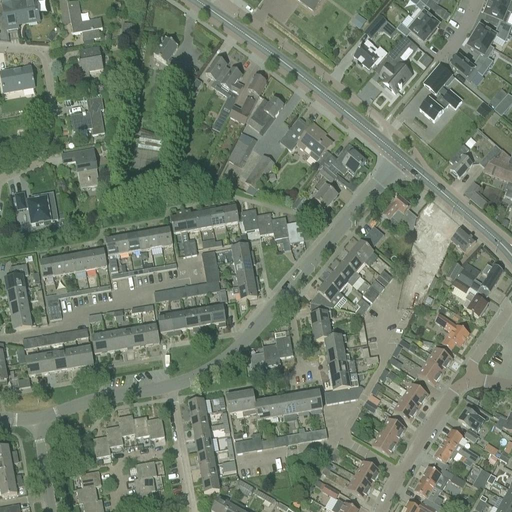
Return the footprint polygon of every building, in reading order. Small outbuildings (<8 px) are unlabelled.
[(18,0),(1,0),(7,32),(17,30),(17,26),(24,24),(24,25),(38,23),(37,16),(35,3),(20,6),(18,0)] [(293,0),(313,14),(323,0),(293,0)] [(488,0),(486,6),(507,15),(510,16),(511,16),(511,0),(508,0),(508,2),(503,0),(488,0)] [(98,33),(102,32),(100,21),(90,23),(90,25),(82,26),(78,4),(67,5),(67,1),(59,3),(62,23),(70,22),(72,37),(82,35),(83,43),(93,41),(100,40),(98,33)] [(420,14),(413,22),(432,38),(437,32),(436,31),(438,28),(425,17),(430,12),(424,8),(420,4),(419,3),(415,9),(420,14)] [(486,6),(483,13),(485,14),(484,18),(499,24),(496,31),(508,37),(511,28),(506,26),(510,16),(507,15),(486,6)] [(357,17),(352,25),(359,30),(365,22),(357,17)] [(379,18),(368,30),(375,37),(386,24),(379,18)] [(400,26),(396,32),(404,39),(406,40),(410,36),(422,47),(426,43),(427,44),(432,38),(413,22),(406,31),(400,26)] [(123,25),(121,38),(133,40),(135,27),(123,25)] [(475,32),(471,38),(490,50),(496,40),(505,45),(508,37),(496,31),(494,37),(479,29),(477,33),(475,32)] [(469,46),(467,49),(480,57),(476,64),(487,72),(492,64),(488,61),(493,52),(490,50),(471,38),(467,45),(469,46)] [(404,39),(400,44),(408,50),(412,45),(406,40),(404,39)] [(128,41),(120,43),(122,50),(130,48),(128,41)] [(178,49),(165,41),(163,45),(162,44),(159,48),(160,49),(154,58),(173,72),(168,79),(176,85),(186,71),(178,65),(177,66),(170,61),(178,49)] [(367,44),(353,60),(358,64),(357,65),(361,69),(362,67),(368,73),(374,66),(376,68),(386,57),(379,50),(377,53),(374,56),(369,53),(372,49),(373,48),(367,44)] [(389,68),(379,79),(384,83),(381,85),(385,88),(395,97),(399,92),(399,93),(401,90),(410,78),(401,70),(395,65),(408,50),(400,44),(383,63),(389,68)] [(80,81),(89,80),(88,75),(103,73),(99,50),(79,53),(80,62),(81,61),(82,65),(78,66),(80,81)] [(425,56),(419,63),(427,70),(432,63),(425,56)] [(456,59),(450,66),(452,67),(451,69),(470,84),(477,75),(481,79),(487,72),(476,64),(471,70),(459,59),(457,61),(456,59)] [(209,89),(213,92),(226,73),(224,71),(226,68),(216,62),(205,78),(213,83),(209,89)] [(439,67),(423,86),(435,96),(451,77),(439,67)] [(32,83),(30,69),(0,74),(0,75),(3,95),(34,90),(33,85),(33,83),(32,83)] [(226,73),(213,92),(217,94),(221,89),(230,95),(220,115),(216,123),(223,127),(228,119),(234,109),(233,108),(237,99),(243,87),(238,84),(241,79),(231,72),(229,75),(226,73)] [(244,127),(249,117),(259,99),(266,85),(254,79),(247,93),(251,95),(248,101),(246,100),(240,112),(234,109),(228,119),(244,127)] [(200,86),(195,82),(185,96),(191,101),(200,86)] [(419,113),(433,125),(442,114),(449,106),(455,112),(462,103),(449,93),(442,101),(439,98),(432,106),(428,102),(419,113)] [(92,138),(102,136),(103,136),(99,113),(103,112),(101,100),(86,102),(88,116),(71,119),(73,134),(91,131),(92,138)] [(494,100),(489,105),(495,110),(500,106),(494,100)] [(274,121),(283,109),(282,108),(282,107),(278,104),(277,105),(273,101),(269,106),(263,102),(251,118),(253,119),(247,127),(259,135),(270,119),(274,121)] [(495,110),(493,112),(501,119),(509,110),(502,103),(500,106),(495,110)] [(483,105),(478,111),(483,115),(480,118),(485,122),(492,113),(483,105)] [(216,123),(211,131),(219,135),(223,127),(216,123)] [(315,165),(318,172),(321,168),(330,156),(326,153),(331,147),(317,135),(319,133),(312,127),(306,135),(301,131),(302,130),(296,125),(290,132),(279,145),(290,154),(297,146),(303,151),(306,148),(312,153),(310,155),(309,159),(316,164),(315,165)] [(253,142),(241,135),(227,162),(239,169),(253,142)] [(469,140),(464,146),(469,151),(475,145),(469,140)] [(336,162),(330,156),(321,168),(324,171),(329,174),(333,169),(343,178),(348,173),(354,178),(365,165),(354,155),(355,153),(349,147),(336,162)] [(449,164),(453,168),(449,173),(452,175),(450,176),(456,181),(457,179),(459,181),(472,167),(463,159),(468,153),(463,148),(449,164)] [(490,153),(478,166),(485,172),(491,165),(497,158),(501,154),(495,148),(490,153)] [(75,164),(77,175),(78,175),(81,190),(98,187),(95,172),(96,172),(93,152),(61,157),(63,166),(75,164)] [(482,175),(510,186),(511,186),(511,168),(507,167),(510,161),(501,153),(501,154),(497,158),(491,165),(485,172),(482,175)] [(245,185),(256,193),(273,166),(263,159),(250,177),(245,185)] [(329,174),(324,171),(320,176),(324,179),(314,191),(320,196),(314,202),(326,211),(333,203),(332,203),(336,199),(337,199),(325,189),(330,185),(331,185),(335,180),(329,175),(329,174)] [(28,211),(31,227),(58,222),(53,195),(31,199),(33,210),(28,211)] [(17,213),(26,211),(24,196),(15,198),(17,213)] [(300,198),(291,211),(292,211),(299,213),(303,209),(301,207),(305,202),(300,198)] [(388,224),(392,219),(411,235),(415,222),(407,214),(410,210),(399,200),(382,219),(388,224)] [(225,228),(238,226),(238,223),(236,217),(234,205),(227,207),(228,211),(222,212),(224,224),(225,228)] [(215,209),(208,210),(211,230),(225,228),(224,224),(222,212),(216,213),(215,209)] [(199,233),(211,230),(208,210),(202,211),(203,216),(196,217),(199,233)] [(244,235),(258,232),(256,219),(255,212),(241,215),(241,216),(242,222),(244,235)] [(196,217),(190,218),(190,214),(183,215),(186,235),(199,233),(196,217)] [(183,236),(186,235),(183,215),(176,216),(177,220),(171,221),(170,221),(173,237),(183,236)] [(256,219),(258,232),(259,239),(273,236),(271,223),(270,217),(256,219)] [(285,221),(271,223),(273,236),(273,239),(274,243),(288,240),(286,227),(285,221)] [(416,244),(428,254),(430,252),(440,261),(447,248),(439,242),(443,237),(432,227),(429,230),(419,221),(416,225),(413,238),(418,243),(416,244)] [(286,227),(288,240),(289,246),(289,247),(303,244),(301,231),(300,225),(286,227)] [(363,242),(373,250),(383,238),(373,230),(363,242)] [(157,234),(160,250),(172,248),(169,232),(157,234)] [(461,232),(454,239),(450,244),(464,257),(468,252),(475,245),(461,232)] [(160,250),(157,234),(147,235),(150,252),(160,250)] [(137,237),(140,254),(150,252),(147,235),(137,237)] [(126,239),(129,256),(140,254),(137,237),(126,239)] [(119,257),(129,256),(126,239),(116,241),(119,257)] [(111,276),(117,275),(115,261),(113,261),(113,258),(119,257),(116,241),(105,243),(108,259),(111,276)] [(209,251),(215,250),(214,245),(214,242),(202,244),(203,252),(209,251)] [(191,259),(197,258),(195,245),(188,246),(190,254),(191,259)] [(364,265),(373,255),(360,245),(352,255),(364,265)] [(247,249),(248,249),(247,248),(231,252),(233,264),(253,260),(252,254),(248,255),(247,249)] [(95,272),(107,270),(104,253),(93,255),(95,272)] [(84,274),(95,272),(93,255),(81,257),(84,274)] [(355,276),(364,265),(352,255),(343,265),(355,276)] [(74,276),(84,274),(81,257),(71,259),(74,276)] [(63,277),(74,276),(71,259),(61,261),(63,277)] [(203,268),(216,266),(214,260),(202,262),(203,268)] [(250,268),(255,267),(253,260),(233,264),(235,277),(251,274),(250,268)] [(53,279),(63,277),(61,261),(50,263),(53,279)] [(426,297),(429,290),(431,291),(438,277),(436,276),(440,267),(427,261),(413,290),(426,297)] [(42,281),(53,279),(50,263),(39,265),(42,281)] [(360,279),(355,276),(343,265),(335,275),(347,285),(351,289),(360,279)] [(204,274),(217,272),(216,266),(203,268),(204,274)] [(9,294),(24,291),(22,279),(28,278),(26,267),(9,270),(11,281),(4,282),(6,289),(8,288),(9,294)] [(453,284),(460,270),(453,267),(446,280),(453,284)] [(493,269),(492,271),(486,267),(481,275),(487,279),(477,295),(486,301),(502,275),(493,269)] [(205,280),(218,278),(217,272),(204,274),(205,280)] [(463,272),(457,282),(469,290),(476,280),(463,272)] [(388,286),(392,281),(383,273),(379,278),(388,286)] [(257,280),(253,280),(251,274),(235,277),(238,290),(239,289),(258,286),(257,280)] [(338,296),(347,285),(335,275),(326,285),(338,296)] [(217,284),(219,284),(218,278),(205,280),(206,286),(217,284)] [(385,290),(388,286),(379,278),(376,282),(385,290)] [(457,282),(452,288),(454,289),(465,296),(469,290),(457,282)] [(370,288),(372,290),(380,296),(384,291),(374,283),(370,288)] [(219,295),(219,293),(217,284),(206,286),(205,291),(206,297),(219,295)] [(342,299),(338,296),(326,285),(318,295),(318,296),(310,306),(333,311),(342,299)] [(259,293),(258,286),(239,289),(238,290),(232,291),(233,297),(239,296),(240,303),(257,300),(256,300),(255,294),(259,293)] [(206,297),(205,291),(194,288),(193,294),(194,299),(206,297)] [(11,307),(27,304),(24,291),(9,294),(7,295),(8,302),(10,301),(11,307)] [(194,299),(193,294),(182,291),(180,296),(181,301),(194,299)] [(181,301),(180,296),(169,293),(167,298),(168,303),(181,301)] [(372,306),(376,301),(366,293),(362,298),(364,300),(372,306)] [(168,303),(167,298),(156,295),(153,296),(155,306),(165,304),(168,303)] [(465,304),(462,308),(468,311),(466,313),(470,315),(478,321),(487,308),(479,302),(469,296),(467,298),(465,302),(466,302),(465,304)] [(369,309),(361,303),(360,301),(356,306),(360,310),(360,309),(365,314),(369,309)] [(57,302),(46,304),(47,310),(59,308),(58,302),(57,302)] [(13,320),(29,317),(27,304),(11,307),(9,307),(10,314),(12,314),(13,320)] [(311,324),(312,331),(329,329),(327,321),(331,320),(330,314),(333,311),(310,306),(312,318),(309,318),(310,324),(311,324)] [(60,315),(59,308),(47,310),(48,317),(60,315)] [(222,308),(209,311),(212,327),(218,326),(219,330),(226,329),(222,308)] [(354,316),(354,317),(359,318),(362,318),(365,314),(360,309),(360,310),(354,316)] [(206,328),(212,327),(209,311),(196,313),(199,334),(206,332),(206,328)] [(122,318),(123,318),(122,313),(113,315),(114,320),(115,320),(116,326),(123,325),(122,318)] [(193,335),(199,334),(196,313),(183,315),(186,332),(192,330),(193,335)] [(61,321),(60,315),(48,317),(50,323),(61,321)] [(180,333),(186,332),(183,315),(170,317),(174,338),(181,337),(180,333)] [(29,317),(13,320),(11,320),(12,327),(14,327),(15,333),(14,333),(14,334),(31,330),(29,321),(29,317)] [(88,319),(89,326),(102,323),(101,317),(88,319)] [(174,338),(170,317),(157,320),(160,336),(161,336),(167,335),(167,339),(174,338)] [(469,337),(460,331),(457,329),(456,330),(439,318),(434,324),(449,335),(442,346),(443,347),(451,352),(455,347),(460,350),(469,337)] [(156,329),(155,325),(148,326),(148,330),(143,331),(145,347),(145,349),(153,348),(152,346),(158,345),(158,347),(159,347),(156,329)] [(334,335),(330,336),(329,329),(312,331),(314,338),(312,339),(313,345),(323,343),(334,340),(334,335)] [(139,348),(145,347),(143,331),(129,333),(132,349),(133,351),(140,350),(139,348)] [(75,342),(88,340),(87,332),(77,333),(75,339),(75,342)] [(127,350),(132,349),(129,333),(117,336),(119,351),(120,353),(127,352),(127,350)] [(293,359),(289,339),(288,333),(285,334),(286,340),(275,342),(276,347),(279,361),(293,359)] [(75,342),(75,339),(64,335),(62,341),(62,346),(75,344),(75,342)] [(114,352),(119,351),(117,336),(104,338),(107,353),(107,355),(114,354),(114,352)] [(62,346),(62,341),(51,338),(49,344),(50,348),(62,346)] [(101,354),(107,353),(104,338),(91,340),(94,358),(101,356),(101,354)] [(342,345),(346,344),(345,339),(334,340),(323,343),(324,348),(325,348),(327,355),(343,352),(342,345)] [(50,348),(49,344),(38,340),(36,346),(37,350),(50,348)] [(37,350),(36,346),(26,342),(22,343),(24,352),(33,351),(37,350)] [(401,343),(399,346),(408,352),(411,349),(401,343)] [(280,367),(279,361),(276,347),(262,350),(263,356),(264,356),(266,369),(280,367)] [(402,351),(397,348),(392,358),(396,361),(402,351)] [(57,356),(51,357),(54,373),(54,375),(61,374),(61,372),(66,371),(65,360),(64,355),(63,350),(57,352),(57,356)] [(267,375),(266,369),(264,356),(263,356),(262,350),(259,351),(260,356),(249,358),(253,378),(267,375)] [(435,350),(430,357),(447,368),(452,362),(435,350)] [(92,368),(93,368),(90,351),(77,353),(79,368),(80,370),(87,369),(86,367),(92,366),(92,368)] [(348,359),(344,360),(343,352),(327,355),(328,362),(327,363),(328,368),(349,364),(348,359)] [(74,369),(79,368),(77,353),(64,355),(65,360),(66,371),(67,373),(74,371),(74,369)] [(48,374),(54,373),(51,357),(38,359),(41,375),(41,377),(48,376),(48,374)] [(430,357),(426,364),(443,375),(447,368),(430,357)] [(35,376),(41,375),(38,359),(25,361),(26,365),(28,379),(35,378),(35,376)] [(366,368),(378,365),(377,359),(369,361),(365,361),(366,368)] [(348,378),(355,376),(353,363),(349,364),(328,368),(329,374),(330,374),(331,380),(347,377),(348,377),(348,378)] [(426,364),(421,370),(438,382),(443,375),(426,364)] [(421,370),(416,377),(434,389),(438,382),(421,370)] [(382,384),(388,375),(385,373),(379,382),(382,384)] [(390,374),(386,379),(393,384),(397,378),(390,374)] [(347,377),(331,380),(332,388),(331,388),(332,394),(335,393),(336,393),(342,392),(346,391),(348,391),(350,391),(358,389),(356,382),(355,376),(348,378),(348,377),(347,377)] [(18,383),(19,391),(23,390),(30,389),(29,383),(29,381),(18,383)] [(374,398),(380,388),(377,386),(371,395),(374,398)] [(428,397),(411,386),(406,393),(423,404),(428,397)] [(358,402),(364,391),(359,389),(358,389),(350,391),(348,391),(350,403),(358,402)] [(344,404),(350,403),(348,391),(346,391),(342,392),(344,404)] [(338,405),(344,404),(342,392),(336,393),(338,405)] [(419,411),(423,404),(406,393),(402,400),(419,411)] [(322,412),(321,408),(319,394),(312,396),(312,397),(306,398),(309,414),(312,414),(322,412)] [(326,407),(332,406),(330,394),(324,395),(326,407)] [(240,397),(244,419),(249,418),(249,417),(256,416),(255,407),(252,395),(240,397)] [(296,417),(309,414),(306,398),(306,396),(299,398),(299,400),(293,401),(296,417)] [(243,419),(244,419),(240,397),(226,399),(228,409),(229,416),(242,414),(243,419)] [(377,409),(376,409),(379,403),(370,398),(367,403),(363,410),(373,416),(377,409)] [(283,419),(296,417),(293,401),(293,399),(286,400),(286,402),(281,403),(283,419)] [(402,400),(397,406),(414,418),(419,411),(402,400)] [(270,421),(283,419),(281,403),(280,403),(280,401),(273,402),(273,404),(267,405),(270,421)] [(190,419),(205,416),(203,403),(188,406),(190,419)] [(255,407),(256,416),(257,423),(270,421),(267,405),(267,403),(260,404),(260,406),(255,407)] [(397,406),(393,413),(410,424),(414,418),(397,406)] [(465,412),(458,423),(466,429),(469,431),(476,436),(480,430),(480,429),(483,424),(477,420),(465,412)] [(505,425),(502,430),(511,434),(511,439),(511,441),(511,414),(510,414),(506,423),(505,424),(505,425)] [(192,432),(208,429),(205,416),(190,419),(192,432)] [(371,421),(364,417),(362,421),(368,425),(371,421)] [(122,448),(123,448),(121,440),(135,437),(135,441),(131,418),(117,421),(119,429),(122,448)] [(131,418),(135,441),(149,439),(145,420),(132,422),(132,418),(131,418)] [(145,420),(149,439),(150,443),(164,440),(161,421),(147,424),(146,420),(145,420)] [(383,428),(401,438),(405,431),(388,421),(383,428)] [(498,422),(495,430),(500,434),(502,430),(505,425),(498,422)] [(359,426),(355,424),(350,433),(354,436),(359,426)] [(224,437),(229,436),(227,426),(223,426),(222,426),(210,428),(211,433),(223,431),(224,437)] [(397,445),(401,438),(383,428),(379,435),(397,445)] [(119,429),(105,432),(109,450),(122,448),(119,429)] [(194,445),(210,442),(208,429),(192,432),(194,445)] [(96,461),(110,458),(109,450),(105,432),(106,440),(93,442),(96,461)] [(323,442),(327,441),(325,432),(312,434),(313,438),(323,442)] [(457,447),(462,440),(451,433),(442,447),(456,456),(456,455),(461,458),(461,459),(468,463),(474,467),(479,460),(457,447)] [(478,440),(468,433),(464,439),(474,446),(478,440)] [(310,444),(313,438),(312,434),(299,436),(300,440),(310,444)] [(379,435),(375,441),(393,452),(397,445),(379,435)] [(297,446),(300,440),(299,436),(287,438),(288,448),(297,446)] [(284,449),(288,448),(287,438),(274,440),(274,441),(273,441),(274,445),(284,449)] [(261,440),(254,441),(256,453),(263,452),(261,443),(261,440)] [(254,441),(247,442),(250,455),(256,453),(254,441)] [(273,441),(261,443),(263,452),(272,451),(274,445),(273,441)] [(375,441),(371,449),(388,459),(393,452),(375,441)] [(197,457),(212,455),(210,442),(194,445),(197,457)] [(247,442),(241,443),(243,456),(250,455),(247,442)] [(234,445),(234,447),(236,457),(243,456),(241,443),(234,445)] [(453,462),(456,456),(442,447),(434,460),(445,467),(449,460),(453,462)] [(487,447),(484,451),(495,457),(497,454),(487,447)] [(0,450),(0,463),(16,460),(15,454),(9,455),(8,449),(0,450)] [(503,454),(499,462),(506,466),(510,458),(503,454)] [(199,470),(214,468),(212,455),(197,457),(199,470)] [(493,458),(489,465),(494,468),(498,461),(493,458)] [(466,467),(468,463),(461,459),(458,463),(459,463),(459,464),(465,468),(466,467)] [(16,460),(0,463),(0,475),(13,473),(11,467),(17,466),(16,460)] [(223,475),(235,473),(234,464),(221,466),(223,475)] [(380,474),(372,470),(362,464),(358,471),(376,481),(380,474)] [(134,483),(156,479),(154,465),(135,468),(138,482),(134,483)] [(201,483),(216,480),(214,468),(199,470),(201,483)] [(428,470),(420,483),(433,490),(434,490),(440,493),(442,494),(448,482),(440,477),(428,470)] [(372,488),(376,481),(358,471),(354,478),(372,488)] [(481,472),(472,489),(481,494),(482,491),(486,484),(488,481),(490,477),(481,472)] [(0,475),(0,487),(21,484),(20,478),(14,479),(13,473),(0,475)] [(98,475),(80,478),(82,492),(76,492),(76,493),(95,490),(101,489),(98,475)] [(372,488),(354,478),(350,486),(367,496),(372,488)] [(453,478),(449,484),(462,491),(465,485),(453,478)] [(132,498),(151,495),(151,494),(155,494),(152,480),(156,479),(134,483),(136,496),(132,497),(132,498)] [(204,496),(219,493),(216,480),(201,483),(204,496)] [(239,483),(237,487),(234,491),(248,498),(252,491),(252,490),(239,483)] [(435,507),(434,506),(440,493),(434,490),(433,490),(420,483),(414,495),(425,501),(428,503),(425,509),(431,511),(441,511),(434,508),(435,507)] [(21,484),(0,487),(0,492),(1,499),(1,500),(17,497),(16,491),(22,490),(21,484)] [(363,503),(367,496),(350,486),(345,493),(355,498),(363,503)] [(325,488),(322,494),(335,502),(339,496),(325,488)] [(97,503),(95,490),(76,493),(79,506),(97,503)] [(511,494),(508,492),(503,502),(511,507),(511,494)] [(272,507),(275,503),(257,493),(254,497),(272,507)] [(151,495),(132,498),(135,511),(153,508),(151,495)] [(212,511),(227,511),(230,508),(227,506),(219,501),(212,511)] [(297,511),(301,505),(294,502),(291,507),(297,511)] [(338,502),(332,511),(354,511),(349,509),(345,506),(338,502)] [(485,505),(479,502),(475,510),(474,511),(481,511),(482,510),(484,511),(487,506),(485,505)] [(497,511),(511,511),(511,507),(503,502),(497,511)] [(83,507),(83,511),(102,511),(101,503),(97,503),(79,506),(79,507),(83,507)]
